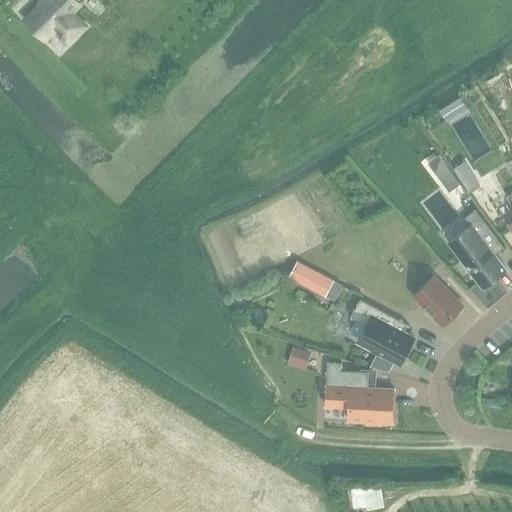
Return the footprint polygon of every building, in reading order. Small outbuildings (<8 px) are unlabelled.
[(41,0),(40,1),(42,3),(25,20),(45,39),(46,38),(43,36),(52,27),(68,43),(86,26),(71,11),(78,4),(79,5),(80,4),(75,0),(41,0)] [(436,172),(446,164),(439,154),(428,162),(436,172)] [(470,171),(460,177),(468,191),(478,185),(470,171)] [(455,175),(447,182),(456,194),(464,187),(455,175)] [(444,226),(458,218),(442,192),(429,201),(444,226)] [(465,218),(470,225),(448,242),(482,287),(506,269),(495,254),(503,248),(504,249),(505,248),(475,208),(463,218),(463,219),(465,218)] [(333,281),(297,262),(289,276),(325,295),(333,281)] [(462,306),(433,276),(413,295),(443,325),(462,306)] [(357,342),(400,364),(414,338),(403,332),(407,324),(360,299),(351,316),(366,324),(357,342)] [(294,344),(288,362),(301,366),(306,348),(294,344)] [(381,421),(393,422),(394,389),(367,387),(368,371),(341,370),(341,362),(328,362),(325,405),(348,407),(348,420),(367,421),(367,424),(380,424),(381,421)] [(383,505),(379,486),(352,491),(356,511),(383,505)]
